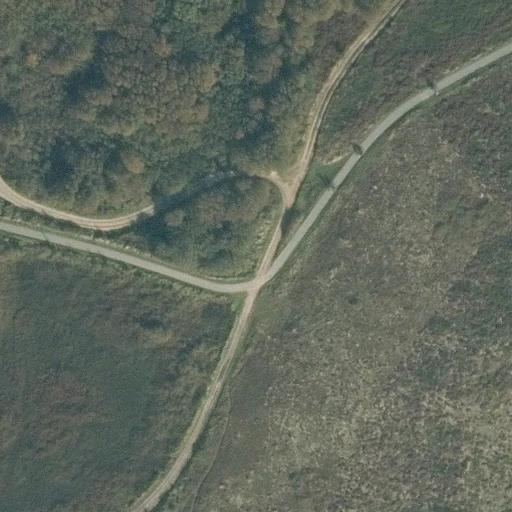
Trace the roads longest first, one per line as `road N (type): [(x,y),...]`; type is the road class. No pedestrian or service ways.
road 1 (unknown): [(295,178),(196,453),(142,511)]
road 2 (track): [(295,178),(266,170),(221,178),(113,223),(64,215),(0,185)]
road 3 (unknown): [(251,284),(0,215)]
road 4 (unknown): [(401,0),(347,55),(295,178)]
